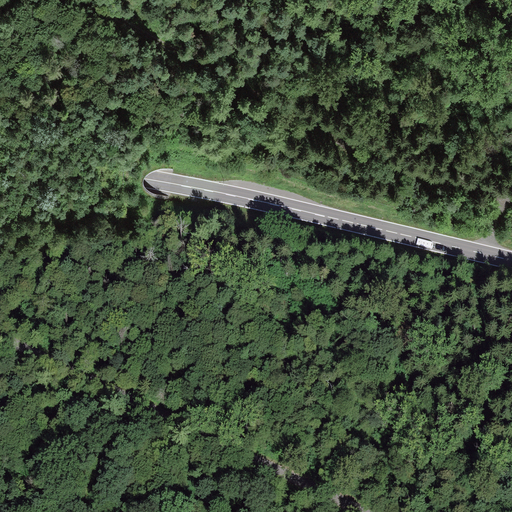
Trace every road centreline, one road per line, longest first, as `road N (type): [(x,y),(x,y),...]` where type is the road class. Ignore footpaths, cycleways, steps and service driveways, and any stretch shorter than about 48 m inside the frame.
road 1 (primary): [(0,163),(149,177),(511,260)]
road 2 (track): [(81,0),(359,153),(511,195)]
road 3 (unclassified): [(364,511),(0,336)]
